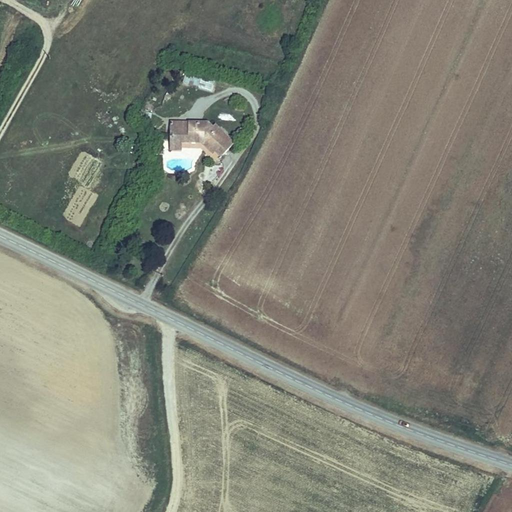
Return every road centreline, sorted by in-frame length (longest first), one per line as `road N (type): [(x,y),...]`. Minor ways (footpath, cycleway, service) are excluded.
road 1 (tertiary): [(0,236),(325,391),(511,464)]
road 2 (track): [(163,314),(170,456),(161,511)]
